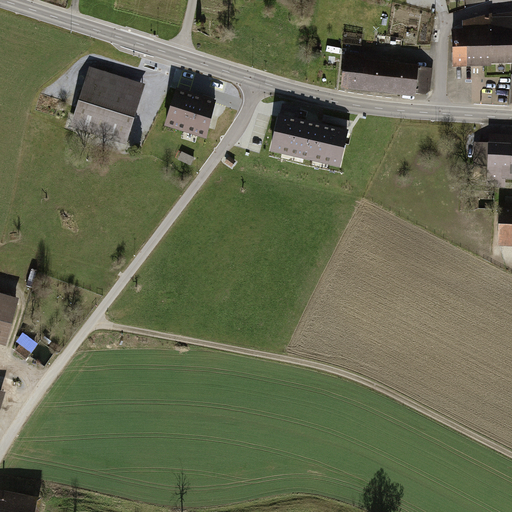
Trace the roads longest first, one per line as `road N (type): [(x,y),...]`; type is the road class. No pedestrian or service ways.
road 1 (residential): [(258,81),(241,129),(0,458)]
road 2 (track): [(93,324),(334,372),(511,456)]
road 3 (tertiary): [(0,0),(258,81)]
road 4 (tertiary): [(258,81),(328,100),(438,113)]
road 5 (residential): [(438,113),(448,23),(511,4)]
